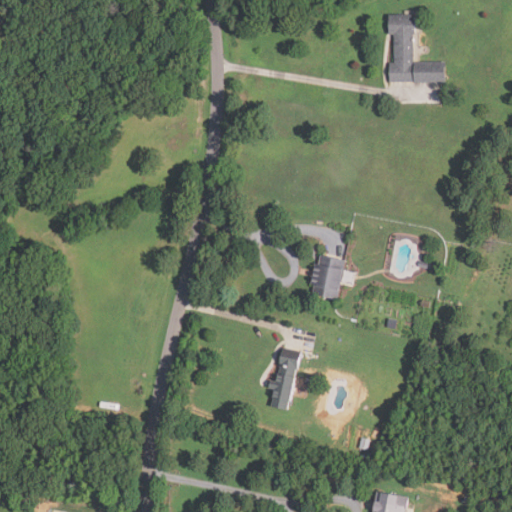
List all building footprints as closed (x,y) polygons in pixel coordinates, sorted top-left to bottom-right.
[(388,82),(445,82),(446,63),(415,62),(416,15),(389,14),(388,82)] [(311,293),(336,300),(346,261),(321,255),(311,293)] [(397,329),(389,328),(391,319),(398,321),(397,329)] [(272,407),(290,411),(300,354),(281,351),(272,407)] [(375,511),(378,493),(409,498),(406,511),(375,511)]
